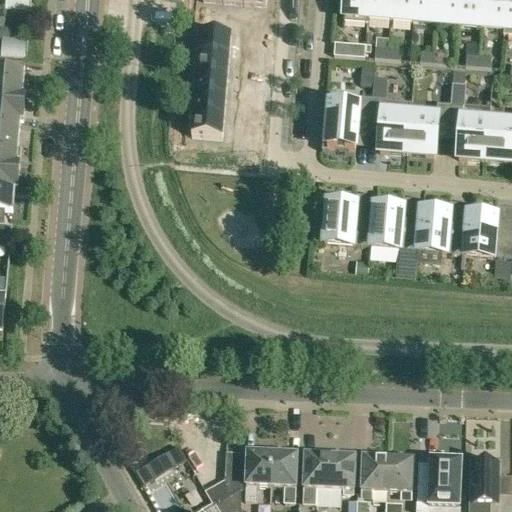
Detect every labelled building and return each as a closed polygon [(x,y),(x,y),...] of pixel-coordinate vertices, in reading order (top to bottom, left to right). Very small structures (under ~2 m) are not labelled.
[(245,0),(245,7),(266,9),(266,0),(245,0)] [(367,26),(369,0),(345,0),(344,24),(367,26)] [(390,23),(392,0),(369,0),(367,26),(368,26),(369,21),(390,23)] [(392,0),(390,23),(413,25),(415,0),(392,0)] [(438,0),(415,0),(413,25),(436,27),(438,0)] [(459,29),(461,0),(438,0),(436,27),(459,29)] [(481,31),(483,0),(461,0),(459,29),(481,31)] [(506,0),(483,0),(481,31),(503,32),(503,37),(506,0)] [(511,0),(506,0),(503,37),(511,38),(511,0)] [(208,21),(207,30),(222,31),(223,22),(208,21)] [(235,24),(234,38),(242,39),(243,24),(235,24)] [(243,24),(242,39),(250,40),(251,25),(243,24)] [(2,42),(9,43),(10,31),(3,30),(2,42)] [(200,35),(199,57),(229,59),(231,38),(200,35)] [(255,40),(255,48),(269,50),(270,41),(255,40)] [(376,41),(375,51),(374,62),(387,63),(388,52),(389,42),(376,41)] [(355,47),(354,60),(364,61),(366,48),(355,47)] [(388,52),(387,63),(400,64),(401,53),(388,52)] [(432,66),(433,56),(421,55),(420,65),(432,66)] [(446,57),(433,56),(432,66),(445,68),(446,57)] [(199,57),(197,77),(227,80),(229,59),(199,57)] [(478,70),(479,60),(466,59),(465,69),(478,70)] [(479,60),(478,70),(491,71),(492,61),(479,60)] [(374,69),(361,68),(360,81),(373,82),(374,69)] [(0,98),(25,100),(25,99),(22,99),(24,77),(0,74),(0,98)] [(253,74),(252,82),(267,83),(267,75),(253,74)] [(197,77),(195,97),(226,100),(227,80),(197,77)] [(252,82),(251,90),(266,91),(267,83),(252,82)] [(451,108),(448,136),(460,137),(458,162),(486,164),(489,124),(463,121),(464,109),(464,96),(452,95),(451,108)] [(195,97),(193,118),(224,120),(226,100),(195,97)] [(0,121),(23,123),(25,100),(0,98),(0,121)] [(323,136),(322,154),(328,154),(328,151),(355,153),(357,129),(369,130),(372,101),(350,99),(348,112),(330,110),(329,129),(327,129),(324,129),(324,137),(323,136)] [(372,101),(369,130),(382,131),(380,155),(407,157),(410,117),(384,115),(385,102),(372,101)] [(448,136),(451,108),(437,106),(436,119),(410,117),(407,157),(434,159),(436,135),(448,136)] [(249,114),(248,122),(263,124),(264,115),(249,114)] [(193,118),(192,139),(222,142),(224,120),(193,118)] [(0,143),(18,146),(20,124),(23,124),(23,123),(0,121),(0,143)] [(511,125),(489,124),(486,164),(511,166),(511,125)] [(247,135),(247,144),(261,145),(262,137),(247,135)] [(0,166),(19,168),(16,167),(18,146),(0,143),(0,166)] [(0,189),(17,191),(19,168),(0,166),(0,189)] [(0,189),(0,213),(12,214),(14,192),(17,192),(17,191),(0,189)] [(324,246),(371,250),(375,210),(374,219),(355,217),(356,208),(328,206),(324,246)] [(403,212),(402,212),(375,210),(371,250),(418,254),(422,214),(421,214),(421,223),(402,221),(403,212)] [(449,216),(422,214),(418,254),(465,258),(468,218),(467,227),(449,225),(449,216)] [(468,218),(465,258),(511,262),(511,256),(511,230),(495,229),(496,220),(468,218)] [(488,279),(502,280),(502,262),(489,262),(488,279)] [(356,277),(356,278),(368,278),(369,265),(356,265),(356,277)] [(179,450),(168,456),(176,470),(186,464),(179,450)] [(273,458),(270,458),(270,455),(259,455),(259,457),(247,456),(247,457),(243,456),(242,478),(246,479),(246,504),(259,504),(259,491),(271,492),(273,458)] [(274,458),(273,458),(271,492),(283,492),(283,508),(295,508),(296,479),(297,459),(286,458),(286,456),(274,455),(274,458)] [(242,478),(243,456),(230,456),(230,478),(234,478),(242,478)] [(316,495),(329,495),(331,460),(328,460),(326,457),(320,457),(317,460),(305,459),(303,509),(316,509),(316,495)] [(331,460),(329,495),(343,496),(343,498),(354,498),(354,495),(355,475),(355,461),(354,461),(343,461),(341,458),(335,458),(332,460),(331,460)] [(375,462),(365,462),(363,462),(362,482),(362,495),(387,496),(388,463),(386,463),(386,460),(375,460),(375,462)] [(393,460),(390,463),(388,463),(387,496),(411,497),(413,464),(401,463),(399,461),(393,460)] [(471,465),(471,508),(489,508),(488,511),(511,511),(511,497),(499,498),(499,481),(499,466),(493,466),(493,462),(477,461),(477,465),(471,465)] [(418,492),(417,511),(459,511),(461,464),(430,463),(430,469),(429,493),(418,492)] [(154,482),(146,469),(136,475),(143,488),(154,482)] [(241,511),(242,478),(234,478),(206,494),(214,508),(207,511),(241,511)]
